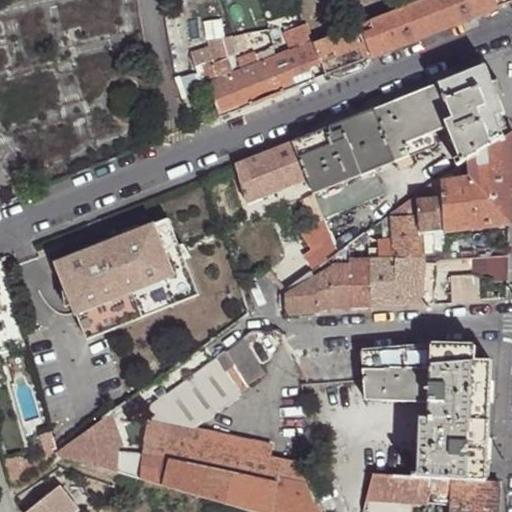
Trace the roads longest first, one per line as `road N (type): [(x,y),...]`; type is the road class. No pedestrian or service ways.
road 1 (residential): [(511,27),(0,236)]
road 2 (residential): [(511,318),(322,333),(236,422)]
